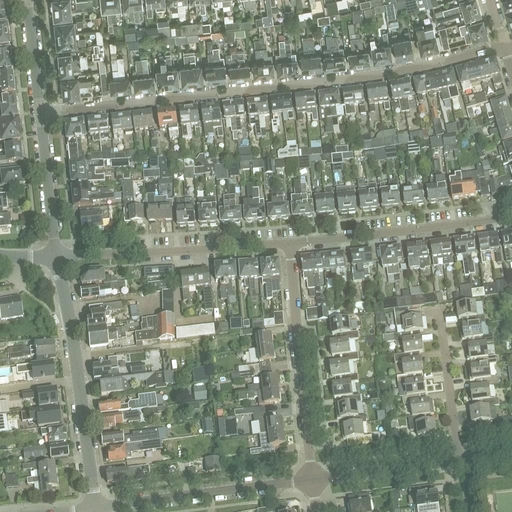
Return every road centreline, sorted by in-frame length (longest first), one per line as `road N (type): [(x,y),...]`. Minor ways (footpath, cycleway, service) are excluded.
road 1 (residential): [(40,113),(361,79),(503,45)]
road 2 (tertiary): [(96,509),(56,257)]
road 3 (residential): [(311,479),(289,244)]
road 4 (residential): [(289,244),(56,257)]
road 5 (residential): [(511,218),(289,244)]
road 6 (unclassified): [(96,509),(311,479)]
road 7 (residential): [(458,460),(437,305)]
road 8 (unclassified): [(311,479),(458,460)]
road 9 (tertiary): [(56,257),(40,113)]
